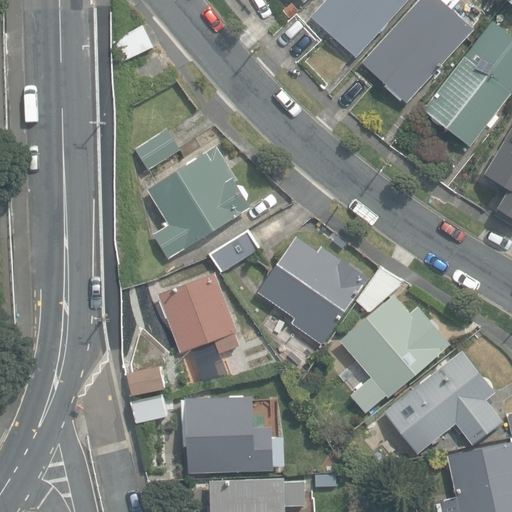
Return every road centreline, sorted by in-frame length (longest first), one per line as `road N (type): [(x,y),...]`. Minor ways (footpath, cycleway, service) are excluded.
road 1 (residential): [(511,290),(410,229),(274,114),(175,0)]
road 2 (residential): [(58,0),(65,324),(60,384),(45,423)]
